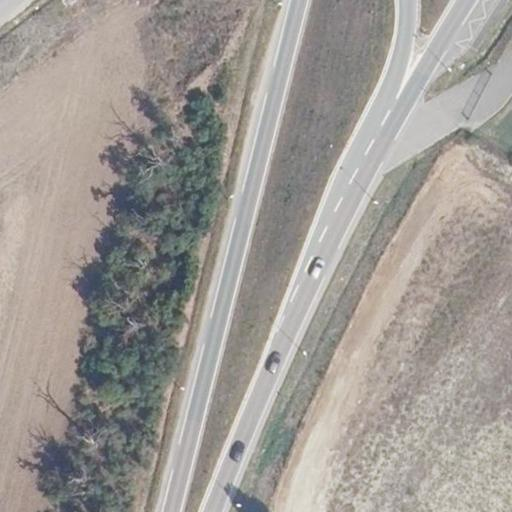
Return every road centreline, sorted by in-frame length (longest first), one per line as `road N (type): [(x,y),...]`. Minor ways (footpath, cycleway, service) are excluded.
road 1 (primary): [(301,0),(171,511)]
road 2 (primary): [(213,511),(335,227)]
road 3 (primary): [(335,227),(474,0)]
road 4 (primary): [(335,227),(392,93),(410,0)]
